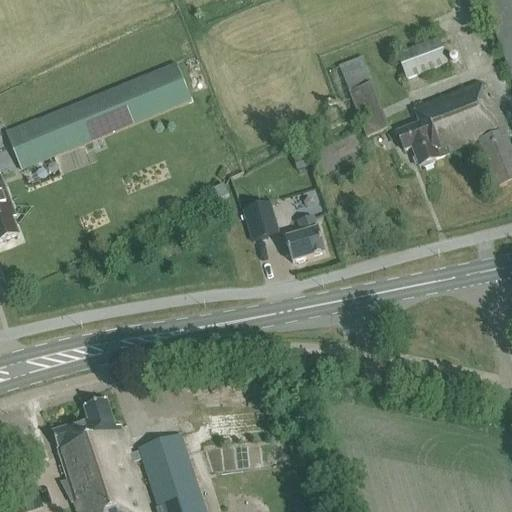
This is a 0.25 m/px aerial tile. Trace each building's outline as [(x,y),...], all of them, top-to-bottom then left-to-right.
[(511,76),(511,0),(503,0),(485,7),(511,76)] [(396,57),(406,83),(448,67),(438,41),(396,57)] [(23,172),(193,103),(178,66),(8,134),(23,172)] [(419,169),(450,158),(448,154),(478,142),(497,191),(511,184),(511,151),(507,139),(510,138),(502,116),(494,119),(481,85),(414,111),(420,126),(397,135),(405,153),(412,151),(419,169)] [(350,94),(367,139),(390,131),(372,86),(350,94)] [(303,158),(293,162),(297,173),(308,169),(303,158)] [(17,219),(0,177),(0,176),(0,243),(19,236),(13,221),(17,219)] [(217,203),(228,198),(223,187),(212,193),(217,203)] [(322,189),(273,200),(278,223),(327,213),(322,189)] [(271,205),(244,212),(253,243),(268,239),(263,220),(274,216),(271,205)] [(286,241),(292,265),(326,255),(318,231),(317,232),(314,219),(299,224),(302,236),(286,241)] [(148,511),(133,464),(143,461),(159,511),(205,511),(181,437),(140,451),(141,453),(131,456),(121,427),(116,429),(107,402),(85,408),(90,423),(54,434),(77,511),(148,511)] [(306,511),(301,501),(292,504),(294,511),(306,511)]
